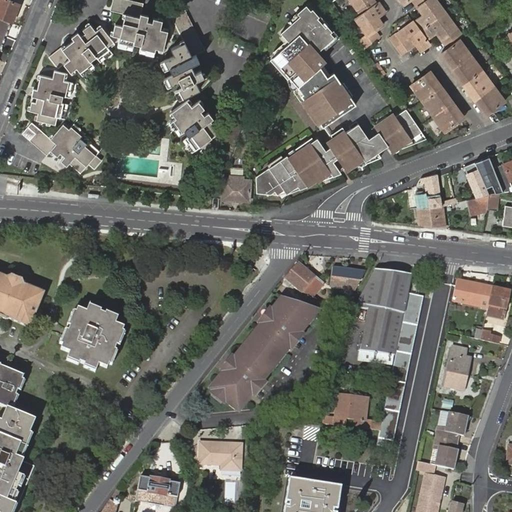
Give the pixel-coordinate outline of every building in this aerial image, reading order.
[(0,0),(0,18),(11,23),(12,23),(19,5),(7,0),(0,0)] [(119,37),(118,42),(127,44),(133,46),(133,43),(141,45),(140,47),(146,49),(155,51),(156,48),(159,49),(163,50),(168,31),(160,29),(162,20),(158,19),(153,18),(152,22),(147,21),(148,15),(141,14),(143,3),(130,0),(112,0),(111,10),(116,11),(123,13),(125,14),(124,18),(123,22),(122,26),(115,24),(113,31),(112,35),(119,37)] [(351,0),(361,14),(376,4),(372,0),(351,0)] [(416,20),(423,30),(444,13),(434,0),(414,0),(413,1),(418,7),(423,14),(416,20)] [(367,34),(359,40),(363,46),(377,36),(373,30),(381,24),(376,17),(384,12),(378,3),(376,4),(361,14),(356,18),(367,34)] [(301,10),(297,13),(288,21),(291,24),(300,16),(310,7),(308,4),(301,10)] [(300,16),(291,24),(281,33),(282,34),(289,42),(271,59),(270,59),(288,79),(289,77),(294,82),(304,72),(309,77),(298,87),(303,93),(301,95),(304,99),(301,101),(306,108),(308,106),(315,116),(313,118),(318,125),(320,123),(323,127),(356,104),(350,96),(341,82),(334,72),(330,75),(327,77),(325,73),(316,80),(312,75),(323,65),(325,63),(317,53),(323,47),(326,45),(336,36),(310,7),(300,16)] [(183,97),(183,98),(200,90),(196,82),(204,77),(201,70),(195,73),(191,65),(199,61),(196,55),(205,50),(185,9),(171,16),(184,41),(171,48),(174,55),(164,60),(168,68),(170,68),(173,74),(167,77),(171,85),(179,81),(183,87),(179,89),(183,97)] [(444,13),(423,30),(429,38),(436,32),(442,40),(446,46),(461,35),(456,29),(444,13)] [(0,50),(1,50),(11,23),(0,18),(0,50)] [(389,37),(399,51),(405,46),(412,41),(418,49),(427,42),(411,20),(389,37)] [(49,57),(58,68),(64,64),(71,73),(74,70),(77,68),(80,72),(87,67),(92,63),(90,61),(96,56),(98,58),(102,55),(109,49),(108,47),(110,45),(114,42),(101,26),(98,29),(95,31),(90,24),(86,27),(83,30),(85,33),(81,37),(78,32),(71,37),(74,40),(65,47),(62,49),(61,48),(49,57)] [(289,42),(282,34),(280,37),(284,42),(273,52),(271,59),(289,42)] [(338,39),(336,36),(326,45),(323,47),(326,50),(338,39)] [(441,53),(452,69),(470,56),(458,40),(448,48),(441,53)] [(452,69),(463,84),(481,71),(470,56),(452,69)] [(330,75),(323,65),(312,75),(316,80),(325,73),(327,77),(330,75)] [(37,89),(33,89),(32,96),(37,97),(36,103),(32,102),(31,107),(30,111),(38,113),(37,117),(36,120),(46,123),(51,124),(55,125),(57,117),(60,118),(61,118),(62,109),(64,104),(61,103),(63,96),(65,96),(67,91),(69,82),(64,80),(64,77),(65,73),(54,70),(53,78),(41,75),(40,79),(37,89)] [(423,100),(440,87),(429,71),(411,85),(423,100)] [(463,84),(475,100),(493,86),(481,71),(463,84)] [(294,82),(298,87),(309,77),(304,72),(294,82)] [(294,90),(301,101),(304,99),(301,95),(303,93),(298,87),(294,82),(289,77),(288,79),(289,85),(294,90)] [(343,81),(341,82),(350,96),(352,95),(343,81)] [(493,86),(475,100),(487,115),(492,111),(504,102),(493,86)] [(452,102),(440,87),(423,100),(434,115),(452,102)] [(187,100),(171,112),(174,115),(176,118),(173,120),(179,127),(182,132),(184,130),(189,136),(187,138),(190,142),(195,149),(196,150),(200,147),(205,153),(214,146),(209,140),(212,138),(219,132),(216,129),(210,121),(213,118),(208,112),(204,115),(201,111),(204,108),(201,104),(199,101),(192,106),(190,104),(187,100)] [(463,118),(452,102),(434,115),(446,131),(462,119),(463,118)] [(306,108),(313,118),(315,116),(308,106),(306,108)] [(412,139),(422,132),(418,127),(408,112),(406,110),(396,116),(394,113),(388,117),(378,124),(375,126),(378,132),(388,146),(392,152),(395,151),(398,149),(401,147),(412,139)] [(378,124),(388,117),(386,116),(377,122),(378,124)] [(232,126),(241,129),(243,125),(234,121),(232,126)] [(30,124),(22,133),(47,155),(49,152),(50,151),(54,153),(57,156),(60,153),(64,157),(61,161),(67,166),(69,163),(81,173),(86,166),(89,163),(94,169),(102,160),(96,155),(99,151),(88,141),(86,143),(81,139),(83,136),(78,133),(71,127),(71,126),(69,129),(67,127),(63,124),(53,135),(50,139),(49,137),(32,122),(30,124)] [(256,176),(257,193),(271,194),(275,191),(277,195),(284,190),(287,194),(304,181),(308,186),(316,180),(318,182),(330,173),(333,176),(340,171),(333,161),(330,156),(334,153),(338,158),(346,171),(364,159),(367,163),(373,160),(381,157),(378,153),(369,139),(365,134),(359,124),(351,129),(346,133),(345,130),(333,138),(327,142),(330,147),(326,150),(317,138),(315,139),(314,140),(304,147),(305,148),(291,157),(289,158),(287,155),(284,158),(269,167),(256,176)] [(225,140),(220,156),(229,159),(235,144),(241,129),(232,126),(226,141),(225,140)] [(331,135),(333,138),(345,130),(343,127),(331,135)] [(369,139),(378,153),(381,150),(388,146),(378,132),(372,137),(369,139)] [(288,153),(291,157),(305,148),(304,147),(314,140),(312,137),(288,153)] [(415,143),(412,139),(401,147),(402,148),(415,143)] [(267,164),(269,167),(284,158),(281,154),(267,164)] [(511,190),(511,187),(510,181),(511,180),(511,160),(503,164),(494,168),(489,157),(475,162),(488,195),(498,193),(503,192),(511,190)] [(477,198),(488,195),(475,162),(464,166),(475,193),(477,198)] [(442,206),(457,203),(456,198),(448,200),(441,202),(440,196),(438,177),(437,174),(421,178),(421,182),(424,182),(425,193),(415,195),(417,208),(428,206),(428,208),(442,206)] [(222,200),(249,201),(251,180),(243,179),(243,177),(230,176),(230,179),(223,178),(222,200)] [(457,203),(466,200),(477,198),(475,193),(456,198),(457,203)] [(488,195),(487,209),(496,210),(498,193),(488,195)] [(470,215),(486,211),(487,209),(488,195),(477,198),(466,200),(470,215)] [(425,226),(445,228),(442,206),(428,208),(428,206),(417,208),(419,220),(424,220),(425,226)] [(50,245),(42,257),(54,265),(62,252),(50,245)] [(316,277),(298,262),(284,279),(301,293),(300,295),(304,299),(307,295),(309,297),(311,299),(313,296),(323,284),(315,277),(316,277)] [(330,286),(355,290),(365,271),(333,267),(330,286)] [(375,269),(355,307),(367,309),(360,349),(395,356),(409,293),(412,278),(412,275),(375,269)] [(6,277),(0,274),(0,317),(4,319),(6,320),(9,319),(30,328),(44,293),(24,285),(22,280),(11,275),(6,277)] [(492,287),(456,280),(452,301),(487,308),(488,307),(492,287)] [(511,291),(492,287),(488,307),(487,308),(485,317),(504,320),(507,309),(511,291)] [(380,431),(379,434),(377,445),(391,448),(423,296),(419,296),(409,293),(390,381),(381,423),(380,431)] [(319,301),(313,296),(311,299),(309,297),(303,304),(314,308),(319,301)] [(214,391),(285,298),(282,297),(211,389),(214,391)] [(311,314),(315,308),(314,308),(303,304),(285,298),(214,391),(212,394),(235,412),(239,407),(311,314)] [(76,313),(70,327),(68,331),(72,333),(68,343),(64,342),(62,345),(61,349),(69,353),(68,358),(80,362),(85,364),(96,369),(98,365),(107,369),(109,364),(115,351),(116,346),(122,332),(124,328),(115,324),(117,320),(105,315),(100,312),(88,308),(86,312),(78,309),(76,313)] [(67,325),(70,327),(76,313),(73,311),(67,325)] [(242,410),(314,316),(311,314),(239,407),(242,410)] [(482,329),(480,340),(498,344),(500,337),(490,334),(491,331),(482,329)] [(64,342),(68,331),(65,330),(59,344),(62,345),(64,342)] [(72,333),(68,331),(64,342),(68,343),(72,333)] [(125,333),(122,332),(116,346),(119,347),(125,333)] [(453,347),(444,387),(464,391),(470,359),(464,358),(466,350),(453,347)] [(117,352),(115,351),(109,364),(112,366),(117,352)] [(19,460),(30,434),(35,421),(9,410),(11,406),(16,395),(17,391),(22,380),(24,376),(0,367),(0,366),(0,406),(6,409),(2,419),(1,422),(0,421),(0,511),(14,511),(17,506),(14,505),(11,504),(16,493),(18,488),(22,477),(17,475),(23,461),(22,461),(19,460)] [(324,417),(322,423),(328,424),(334,425),(345,427),(346,419),(354,420),(353,427),(364,429),(380,431),(381,423),(365,421),(359,420),(362,398),(338,395),(335,418),(329,417),(324,417)] [(359,420),(365,421),(368,399),(362,398),(359,420)] [(453,401),(444,399),(442,408),(452,410),(453,401)] [(464,435),(465,426),(464,426),(466,415),(441,410),(436,437),(437,438),(457,442),(459,434),(464,435)] [(33,435),(30,434),(19,460),(22,461),(33,435)] [(456,459),(457,450),(455,450),(457,442),(437,438),(436,437),(433,449),(438,450),(435,465),(452,468),(454,459),(456,459)] [(198,465),(221,466),(220,471),(241,472),(241,445),(199,443),(198,465)] [(435,465),(418,461),(417,469),(434,473),(435,465)] [(437,511),(445,478),(426,474),(417,511),(437,511)] [(161,511),(162,507),(175,509),(177,499),(180,484),(140,477),(137,491),(135,502),(148,504),(147,510),(156,511),(161,511)] [(332,511),(333,509),(337,510),(340,488),(289,480),(286,502),(289,503),(289,507),(285,507),(284,511),(332,511)] [(120,490),(118,489),(110,500),(101,511),(115,511),(118,504),(119,504),(119,501),(117,499),(120,490)] [(452,498),(450,507),(463,510),(465,501),(461,500),(457,499),(452,498)]
